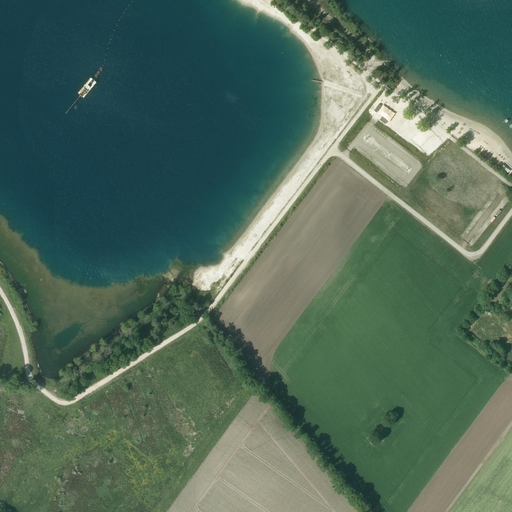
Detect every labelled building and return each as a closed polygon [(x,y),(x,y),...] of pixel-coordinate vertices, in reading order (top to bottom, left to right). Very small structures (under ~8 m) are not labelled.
[(437,152),(431,161),(436,165),(443,156),(437,152)] [(472,185),(481,175),(458,155),(452,162),(455,165),(453,168),(472,185)] [(452,195),(458,188),(445,178),(440,184),(452,195)] [(468,195),(480,206),(488,197),(476,187),(468,195)] [(453,194),(456,197),(461,192),(459,189),(453,194)]
